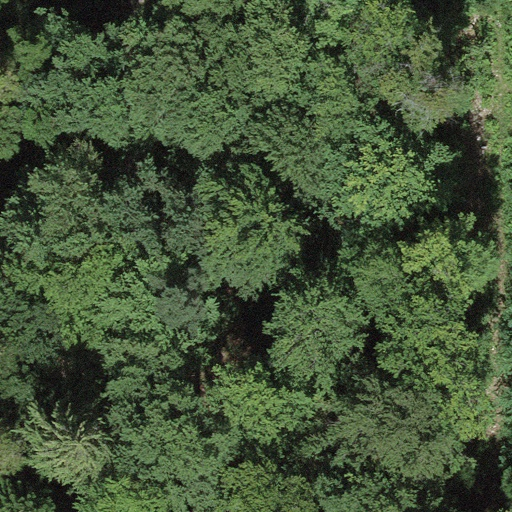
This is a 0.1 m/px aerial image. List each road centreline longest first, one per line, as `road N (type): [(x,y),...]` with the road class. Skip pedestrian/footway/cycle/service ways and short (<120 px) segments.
road 1 (track): [(122,511),(141,0)]
road 2 (track): [(511,0),(500,511)]
